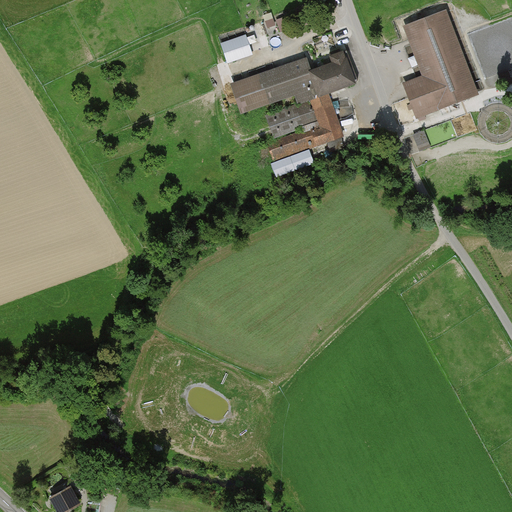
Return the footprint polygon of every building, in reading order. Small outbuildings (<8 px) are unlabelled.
[(478,96),(446,13),(404,29),(423,77),(403,85),(417,119),(478,96)] [(248,32),(222,41),(229,61),(255,52),(248,32)] [(307,59),(231,85),(242,116),(264,109),(275,142),(268,144),(275,163),(344,139),(328,95),(356,85),(344,51),(329,57),(332,65),(312,72),(307,59)] [(414,133),(421,150),(432,145),(425,128),(414,133)] [(69,511),(82,506),(72,488),(51,499),(57,511),(69,511)]
